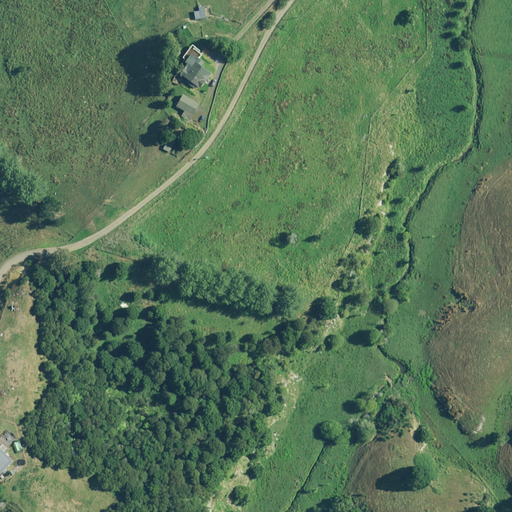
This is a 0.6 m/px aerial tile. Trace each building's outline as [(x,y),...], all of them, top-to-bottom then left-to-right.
[(206,5),(199,6),(199,11),(195,11),(196,19),(207,18),(206,5)] [(203,53),(192,45),(183,57),(189,62),(180,74),(188,79),(186,82),(194,88),(197,85),(201,88),(212,73),(196,62),(203,53)] [(200,104),(184,94),(177,106),(185,111),(182,116),(190,121),(200,104)] [(187,130),(182,127),(176,137),(181,140),(187,130)] [(173,145),(167,142),(163,148),(169,152),(173,145)] [(5,454),(0,448),(0,474),(14,460),(6,453),(5,454)]
